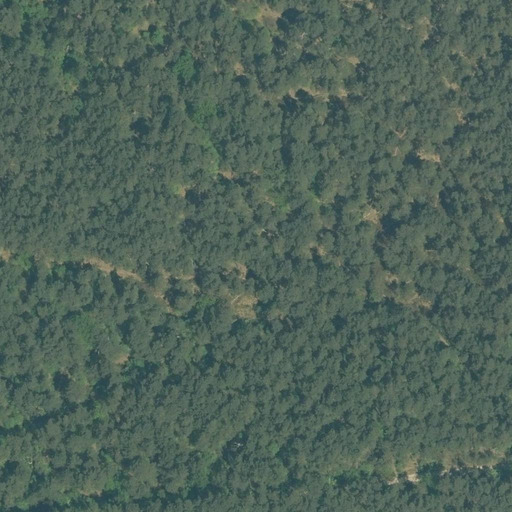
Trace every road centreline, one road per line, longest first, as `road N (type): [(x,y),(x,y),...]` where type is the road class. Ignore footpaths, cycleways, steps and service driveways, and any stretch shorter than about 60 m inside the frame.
road 1 (track): [(0,264),(214,273),(403,313),(511,438)]
road 2 (track): [(157,511),(511,467)]
